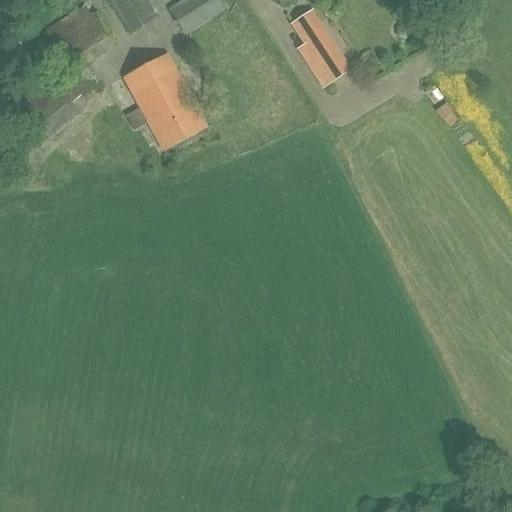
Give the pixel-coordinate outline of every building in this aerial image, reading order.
[(157,19),(145,0),(110,0),(131,34),(157,19)] [(186,36),(227,9),(221,0),(184,0),(170,10),(186,36)] [(62,51),(75,72),(116,46),(96,14),(92,16),(86,6),(36,40),(49,60),(62,51)] [(344,68),(308,13),(292,24),(328,79),(344,68)] [(17,41),(10,70),(16,70),(17,87),(33,86),(32,70),(37,46),(17,41)] [(168,55),(125,78),(141,108),(126,116),(134,130),(148,122),(164,151),(208,128),(168,55)] [(458,104),(446,107),(449,123),(461,120),(458,104)] [(61,136),(76,121),(65,110),(50,124),(61,136)]
